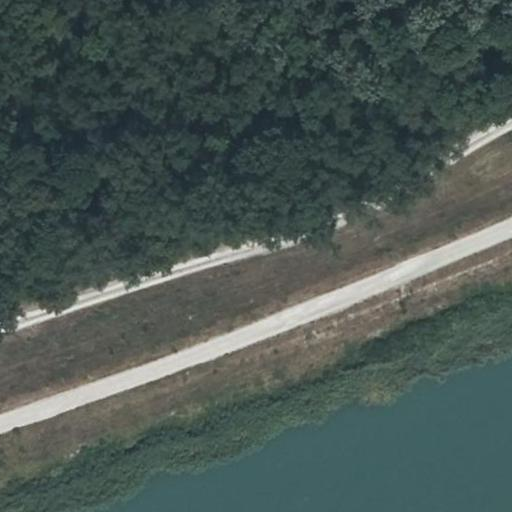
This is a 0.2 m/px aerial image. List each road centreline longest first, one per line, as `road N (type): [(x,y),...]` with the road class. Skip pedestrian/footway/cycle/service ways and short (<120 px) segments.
road 1 (track): [(511,118),(393,200),(0,323)]
road 2 (track): [(0,424),(168,367),(511,229)]
